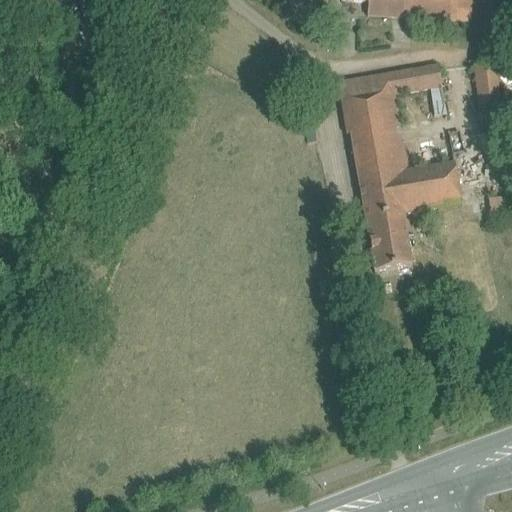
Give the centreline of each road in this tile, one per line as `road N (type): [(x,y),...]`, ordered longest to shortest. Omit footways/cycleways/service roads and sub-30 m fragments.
road 1 (residential): [(0,432),(122,139),(165,0)]
road 2 (unclassified): [(236,0),(310,56),(356,276)]
road 3 (secondary): [(337,511),(511,455)]
